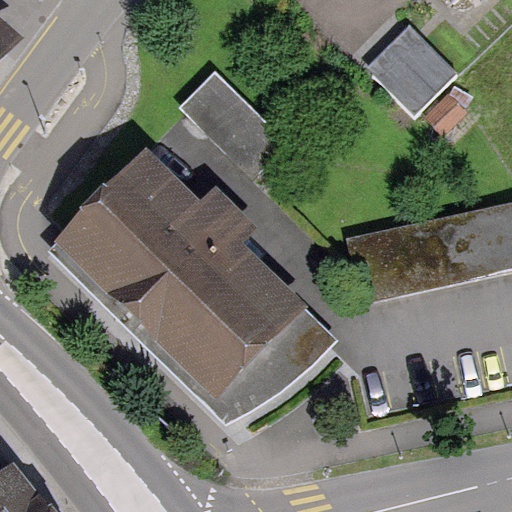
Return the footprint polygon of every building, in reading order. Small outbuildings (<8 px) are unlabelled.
[(0,16),(0,61),(22,36),(0,16)] [(458,73),(409,24),(366,67),(414,116),(458,73)] [(216,77),(185,109),(247,169),(278,137),(216,77)] [(450,95),(427,116),(444,134),(466,113),(450,95)] [(145,153),(54,247),(234,420),(292,385),(338,336),(236,243),(253,220),(216,186),(199,205),(145,153)] [(375,301),(511,271),(511,203),(361,236),(375,301)] [(51,511),(13,461),(0,471),(0,511),(51,511)]
